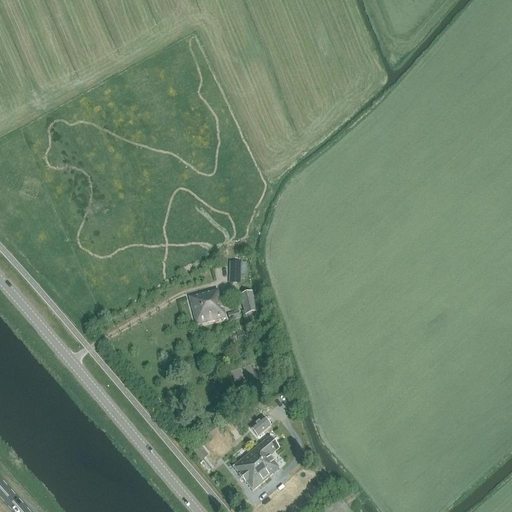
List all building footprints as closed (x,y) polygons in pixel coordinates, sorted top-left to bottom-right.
[(240,262),(229,262),(229,284),(240,284),(240,276),(246,276),(246,262),(240,262)] [(200,325),(229,318),(224,298),(223,298),(221,291),(194,297),(200,325)] [(245,313),(256,311),(252,293),(241,296),(245,313)] [(261,441),(275,430),(269,422),(255,433),(261,441)] [(282,448),(273,436),(235,466),(254,489),(282,467),(273,456),(282,448)]
